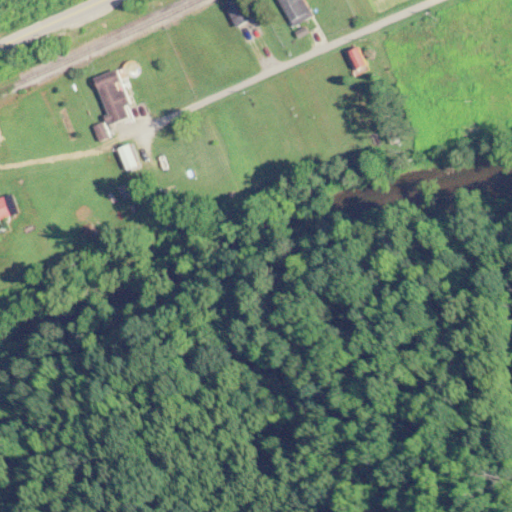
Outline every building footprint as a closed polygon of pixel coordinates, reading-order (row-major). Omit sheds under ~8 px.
[(261,35),(245,0),(231,0),(227,2),(245,42),(261,35)] [(306,0),(282,0),(296,26),(315,16),(306,0)] [(371,70),(362,48),(349,53),(357,75),(371,70)] [(97,77),(114,124),(132,118),(127,106),(134,104),(128,88),(126,89),(118,70),(97,77)] [(0,220),(13,217),(9,198),(0,200),(0,220)]
